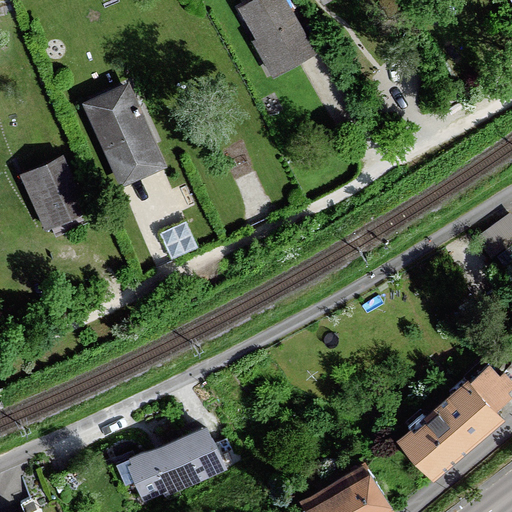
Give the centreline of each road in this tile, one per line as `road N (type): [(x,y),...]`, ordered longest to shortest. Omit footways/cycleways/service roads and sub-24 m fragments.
road 1 (track): [(511,90),(0,361)]
road 2 (residential): [(0,457),(185,383),(511,191)]
road 3 (residential): [(511,419),(399,511)]
